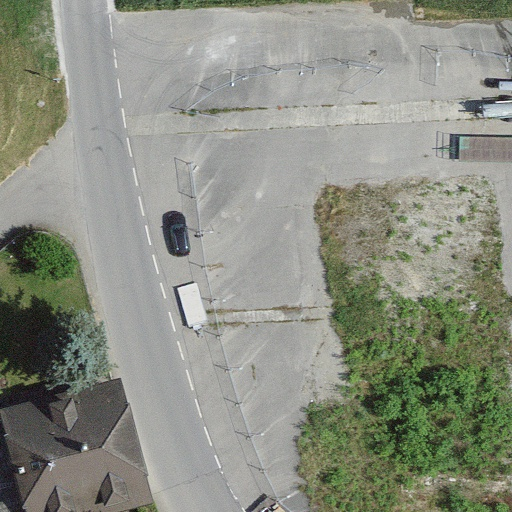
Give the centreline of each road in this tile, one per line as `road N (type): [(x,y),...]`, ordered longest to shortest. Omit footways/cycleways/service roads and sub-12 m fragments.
road 1 (tertiary): [(214,511),(178,467),(110,170)]
road 2 (tertiary): [(110,170),(87,0)]
road 3 (residential): [(0,226),(42,191),(110,170)]
